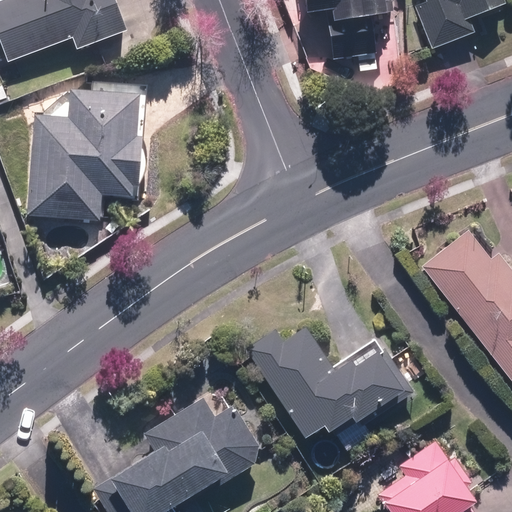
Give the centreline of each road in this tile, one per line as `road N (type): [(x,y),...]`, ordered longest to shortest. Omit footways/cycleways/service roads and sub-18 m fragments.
road 1 (tertiary): [(0,402),(192,263),(294,203)]
road 2 (tertiary): [(294,203),(511,116)]
road 3 (residential): [(219,0),(294,203)]
